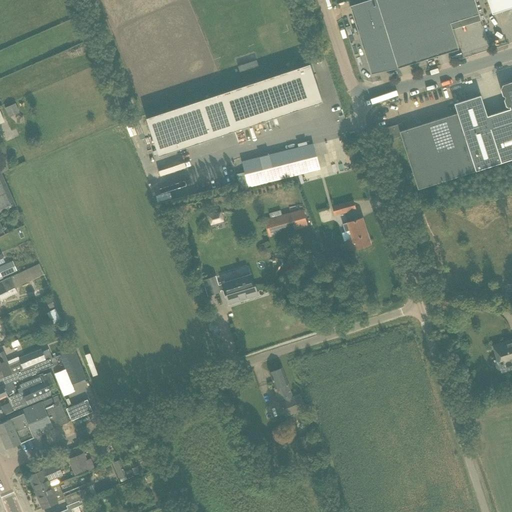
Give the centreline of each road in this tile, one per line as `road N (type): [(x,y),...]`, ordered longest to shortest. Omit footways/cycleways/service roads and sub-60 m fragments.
road 1 (unclassified): [(0,470),(262,356),(419,306)]
road 2 (unclassified): [(419,306),(360,123),(362,94)]
road 3 (unclassified): [(485,511),(419,306)]
road 4 (unclassified): [(362,94),(511,54)]
